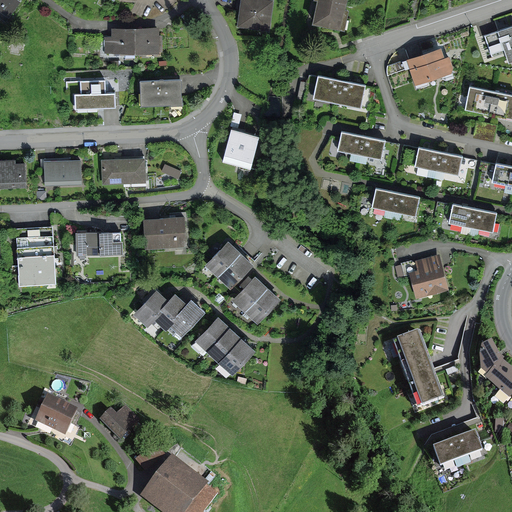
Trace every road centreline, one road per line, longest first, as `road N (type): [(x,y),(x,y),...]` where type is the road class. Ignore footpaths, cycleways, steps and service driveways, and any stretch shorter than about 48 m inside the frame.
road 1 (residential): [(511,0),(382,46),(378,64),(388,106),(403,126),(511,150)]
road 2 (residential): [(511,263),(492,267),(465,337),(464,415),(426,431),(400,463)]
road 3 (residential): [(0,209),(179,196),(200,185)]
road 4 (residential): [(191,128),(0,143)]
road 5 (residential): [(324,276),(200,185)]
road 6 (residential): [(191,128),(211,114),(228,82),(225,36),(202,0)]
road 7 (residential): [(0,436),(35,447),(67,470),(64,497),(36,511)]
